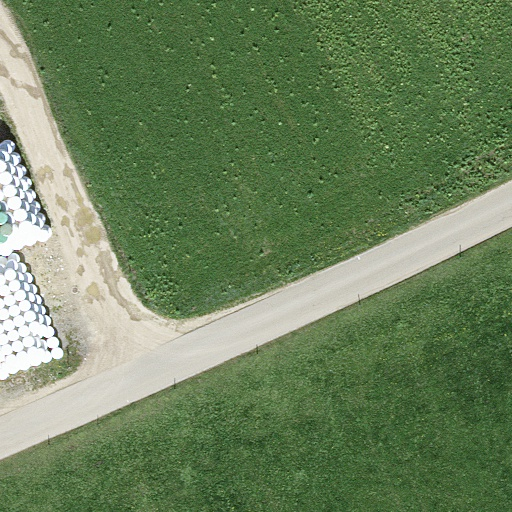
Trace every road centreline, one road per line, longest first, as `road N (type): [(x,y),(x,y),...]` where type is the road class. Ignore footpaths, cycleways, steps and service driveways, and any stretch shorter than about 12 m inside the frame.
road 1 (unclassified): [(511,205),(0,439)]
road 2 (track): [(161,367),(0,31)]
